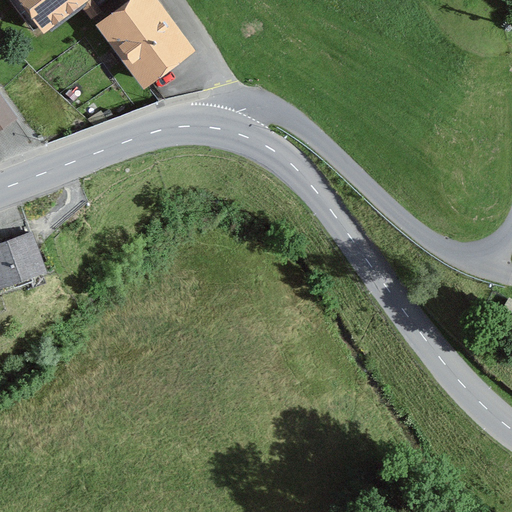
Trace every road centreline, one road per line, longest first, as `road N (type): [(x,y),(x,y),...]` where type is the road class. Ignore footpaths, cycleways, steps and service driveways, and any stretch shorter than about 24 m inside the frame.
road 1 (secondary): [(511,429),(441,360),(294,167),(225,130)]
road 2 (unclassified): [(486,266),(414,229),(272,109),(251,105),(225,130)]
road 3 (secondary): [(225,130),(155,132),(0,189)]
